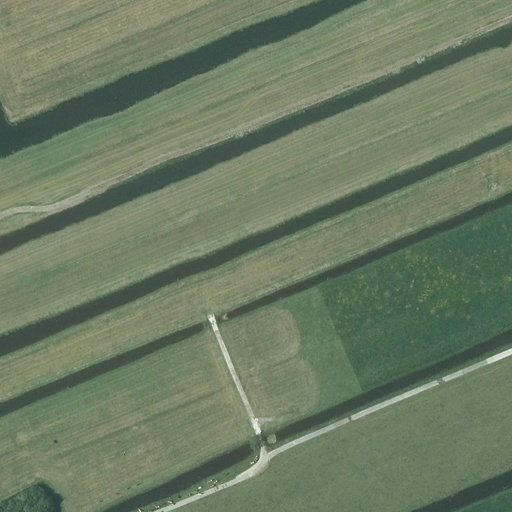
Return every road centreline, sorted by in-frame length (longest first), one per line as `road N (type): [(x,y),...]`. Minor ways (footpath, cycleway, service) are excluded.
road 1 (track): [(0,216),(52,208),(511,19)]
road 2 (track): [(511,352),(276,451),(258,470),(163,511)]
road 3 (track): [(264,461),(213,325)]
